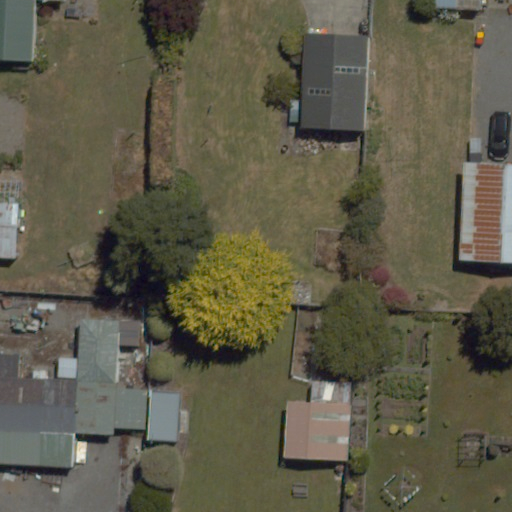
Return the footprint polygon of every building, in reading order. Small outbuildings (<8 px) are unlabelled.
[(0,0),(0,61),(36,62),(37,7),(65,7),(64,0),(0,0)] [(367,136),(368,38),(302,38),(301,135),(367,136)] [(511,264),(511,169),(457,168),(455,264),(511,264)] [(0,260),(23,260),(22,180),(0,180),(0,260)] [(0,332),(69,339),(72,310),(0,303),(0,332)] [(80,327),(79,381),(0,379),(0,465),(42,466),(42,438),(116,440),(116,430),(140,430),(141,382),(120,381),(121,327),(80,327)] [(344,464),(348,379),(309,377),(308,399),(283,398),(280,461),(344,464)]
